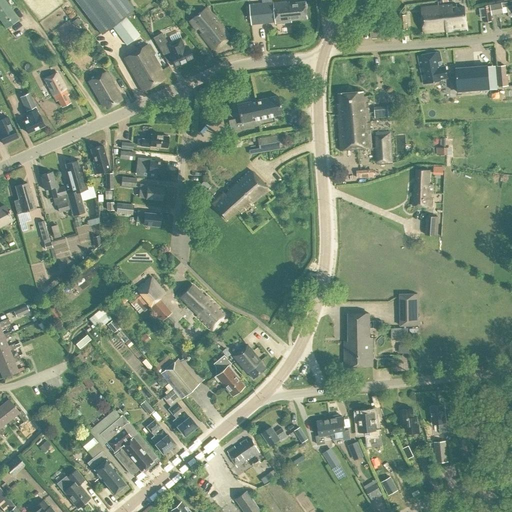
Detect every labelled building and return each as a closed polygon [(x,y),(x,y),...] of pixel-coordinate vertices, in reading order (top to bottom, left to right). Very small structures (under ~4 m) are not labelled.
[(0,0),(0,20),(6,29),(18,20),(4,0),(0,0)] [(134,10),(126,0),(75,0),(102,34),(112,27),(126,45),(139,35),(125,16),(134,10)] [(259,4),(261,24),(275,23),(275,24),(285,22),(285,20),(307,18),(306,8),(307,7),(307,4),(305,3),(305,1),(289,3),(289,1),(274,3),(274,2),(273,3),(262,4),(259,4)] [(502,3),(489,5),(491,15),(503,13),(502,3)] [(453,8),(452,5),(421,9),(424,33),(447,30),(447,32),(458,31),(464,30),(467,29),(464,8),(453,8)] [(483,7),(485,17),(484,18),(485,23),(492,21),(489,6),(483,7)] [(211,16),(205,8),(189,21),(199,34),(213,51),(230,37),(212,16),(211,16)] [(77,18),(72,22),(75,27),(80,23),(77,18)] [(395,37),(394,25),(371,26),(371,39),(395,37)] [(172,59),(175,67),(193,59),(187,47),(184,48),(180,38),(168,44),(162,32),(153,38),(162,54),(169,51),(173,59),(172,59)] [(162,70),(147,45),(123,58),(142,92),(164,79),(160,71),(162,70)] [(440,79),(448,78),(446,66),(442,67),(441,58),(440,59),(439,52),(418,56),(424,84),(440,81),(440,79)] [(496,66),(498,87),(509,86),(508,75),(506,75),(505,66),(496,66)] [(456,78),(450,79),(451,90),(457,89),(458,92),(489,89),(489,83),(488,67),(456,69),(456,78)] [(108,108),(122,100),(106,71),(88,81),(103,107),(106,105),(108,108)] [(44,79),(56,101),(58,100),(61,107),(70,103),(66,96),(69,94),(66,89),(67,89),(58,72),(44,79)] [(338,115),(337,115),(340,151),(371,148),(367,96),(363,96),(363,91),(338,93),(339,104),(337,104),(338,115)] [(24,113),(27,119),(22,121),(27,133),(44,126),(29,93),(19,97),(26,113),(24,113)] [(281,114),(277,96),(236,105),(240,123),(235,124),(234,119),(228,120),(230,132),(274,122),(273,116),(281,114)] [(388,106),(374,107),(374,110),(375,118),(388,117),(388,106)] [(0,119),(0,137),(3,144),(17,138),(13,127),(12,127),(7,116),(0,119)] [(390,132),(374,134),(375,148),(377,148),(378,165),(392,163),(390,132)] [(168,136),(151,134),(150,140),(142,139),(141,146),(150,147),(150,146),(167,148),(168,136)] [(257,138),(259,149),(279,146),(277,135),(257,138)] [(447,148),(446,148),(446,143),(441,143),(441,148),(437,148),(437,155),(447,155),(447,148)] [(109,170),(106,160),(102,146),(90,149),(94,161),(91,162),(94,174),(109,170)] [(121,150),(120,158),(135,160),(135,152),(121,150)] [(150,159),(142,158),(141,170),(149,171),(148,172),(164,174),(165,162),(150,161),(150,159)] [(65,164),(69,180),(73,192),(66,194),(72,216),(85,212),(79,192),(87,189),(81,167),(79,168),(77,161),(65,164)] [(257,199),(269,190),(260,180),(249,169),(227,189),(228,191),(224,194),(222,192),(211,203),(226,220),(237,210),(241,214),(245,210),(243,206),(247,203),(250,205),(257,199)] [(430,170),(417,170),(416,184),(414,184),(413,206),(432,207),(433,184),(429,184),(430,170)] [(64,186),(58,188),(56,180),(54,181),(52,172),(40,175),(44,190),(51,188),(53,198),(55,197),(59,212),(68,209),(66,203),(68,202),(66,194),(64,186)] [(121,177),(120,186),(135,188),(136,179),(121,177)] [(204,192),(210,187),(205,180),(198,186),(204,192)] [(36,209),(35,205),(30,188),(28,188),(27,183),(15,186),(19,199),(13,201),(17,214),(36,209)] [(138,198),(145,198),(161,200),(163,188),(147,187),(147,185),(139,185),(138,198)] [(211,196),(215,193),(209,187),(206,191),(211,196)] [(117,203),(116,213),(132,215),(134,205),(117,203)] [(0,207),(0,227),(12,221),(4,205),(0,207)] [(145,212),(137,211),(136,222),(143,222),(143,225),(159,226),(160,214),(144,213),(145,212)] [(437,235),(438,217),(426,216),(425,234),(437,235)] [(38,223),(45,250),(53,248),(45,221),(38,223)] [(52,224),(55,235),(61,234),(59,223),(52,224)] [(52,241),(57,255),(83,246),(77,232),(52,241)] [(162,321),(171,313),(159,299),(165,293),(151,277),(136,289),(150,306),(149,306),(162,321)] [(204,297),(192,285),(180,297),(189,305),(189,306),(198,314),(197,316),(212,330),(217,326),(215,324),(219,322),(227,316),(206,295),(204,297)] [(137,293),(128,301),(139,313),(142,310),(143,311),(149,306),(137,293)] [(123,294),(119,297),(124,303),(128,300),(123,294)] [(399,294),(400,326),(418,326),(418,294),(399,294)] [(26,306),(13,311),(16,318),(29,312),(26,306)] [(54,307),(47,312),(53,321),(61,316),(54,307)] [(102,307),(88,319),(95,327),(101,322),(103,325),(111,319),(102,307)] [(349,339),(344,339),(345,366),(370,365),(373,365),(372,338),(370,338),(370,328),(373,328),(382,328),(382,321),(370,321),(369,312),(366,312),(348,313),(349,339)] [(242,317),(232,325),(242,337),(252,329),(242,317)] [(0,337),(4,336),(3,334),(0,327),(9,323),(8,319),(0,321),(0,337)] [(112,320),(107,324),(114,332),(119,328),(112,320)] [(391,328),(391,339),(408,339),(407,328),(391,328)] [(0,337),(0,351),(9,348),(8,346),(5,339),(11,336),(9,332),(3,334),(4,336),(0,337)] [(146,333),(139,339),(144,344),(150,339),(146,333)] [(75,344),(79,349),(91,339),(86,335),(75,344)] [(0,351),(0,365),(14,360),(13,358),(10,350),(15,348),(14,345),(14,344),(8,346),(9,348),(0,351)] [(144,345),(140,348),(144,353),(148,350),(144,345)] [(246,345),(233,356),(245,370),(246,370),(253,378),(265,368),(259,362),(260,361),(246,345)] [(399,345),(398,354),(409,354),(409,345),(399,345)] [(225,348),(221,351),(226,358),(230,355),(225,348)] [(228,360),(222,354),(223,355),(213,364),(215,366),(215,373),(216,375),(214,377),(218,381),(219,380),(232,396),(244,386),(239,380),(240,379),(229,365),(231,364),(228,360)] [(14,360),(0,365),(0,371),(3,378),(18,372),(14,362),(20,360),(18,355),(13,358),(14,360)] [(78,355),(74,358),(80,365),(84,361),(78,355)] [(154,366),(160,373),(173,361),(168,355),(154,366)] [(185,359),(180,361),(178,358),(162,372),(166,377),(164,378),(181,398),(199,383),(205,378),(190,359),(187,361),(185,359)] [(87,376),(81,381),(87,389),(94,384),(87,376)] [(162,377),(157,382),(162,388),(167,383),(162,377)] [(181,399),(173,389),(165,396),(173,405),(168,409),(173,415),(176,418),(173,421),(177,426),(176,426),(184,436),(197,426),(189,416),(188,417),(176,402),(181,399)] [(9,399),(0,406),(0,408),(10,420),(11,419),(17,414),(23,422),(27,419),(20,410),(19,412),(9,399)] [(146,400),(140,405),(149,415),(154,411),(146,400)] [(440,430),(446,429),(444,406),(431,407),(433,423),(439,423),(440,430)] [(0,408),(0,428),(1,427),(7,422),(11,427),(15,424),(11,419),(10,420),(0,408)] [(88,431),(88,432),(98,443),(101,447),(107,442),(116,454),(114,455),(131,474),(132,474),(139,468),(141,471),(152,462),(151,461),(156,457),(137,433),(121,415),(120,416),(114,409),(93,426),(88,431)] [(124,418),(128,414),(124,410),(122,412),(119,409),(116,411),(120,416),(121,414),(124,418)] [(414,417),(413,409),(400,410),(402,427),(406,426),(407,434),(419,432),(419,424),(417,424),(417,417),(414,417)] [(366,441),(379,440),(382,439),(381,429),(376,430),(374,413),(367,414),(366,413),(360,413),(360,415),(358,415),(360,432),(365,431),(366,441)] [(343,416),(329,419),(332,434),(333,440),(343,438),(343,440),(350,439),(349,430),(345,431),(343,416)] [(332,434),(329,419),(317,421),(320,435),(316,436),(318,444),(325,443),(324,435),(332,434)] [(162,454),(175,444),(167,434),(166,435),(155,420),(146,427),(151,433),(151,432),(154,436),(151,438),(155,444),(162,454)] [(281,440),(288,435),(283,428),(276,432),(272,426),(262,433),(271,445),(280,439),(281,440)] [(300,427),(294,431),(302,443),(308,439),(300,427)] [(98,443),(88,432),(77,441),(87,452),(98,443)] [(247,443),(245,439),(227,451),(237,467),(260,452),(252,440),(247,443)] [(47,441),(39,447),(42,451),(50,445),(47,441)] [(436,463),(448,462),(446,441),(434,442),(436,463)] [(299,446),(302,450),(308,446),(305,442),(299,446)] [(358,442),(351,444),(355,453),(361,450),(358,442)] [(403,449),(408,459),(414,456),(409,446),(403,449)] [(379,448),(380,463),(391,463),(390,447),(379,448)] [(330,449),(323,453),(329,464),(332,469),(340,465),(337,460),(330,449)] [(106,459),(100,452),(87,463),(93,470),(102,482),(104,481),(114,493),(125,484),(114,472),(116,471),(106,459)] [(419,456),(424,475),(435,472),(430,453),(419,456)] [(294,461),(296,465),(306,458),(304,455),(294,461)] [(16,457),(4,467),(13,477),(25,466),(16,457)] [(252,462),(255,467),(261,463),(258,458),(252,462)] [(271,479),(277,475),(274,469),(267,474),(271,479)] [(77,508),(90,498),(78,484),(84,480),(76,470),(67,477),(72,484),(63,491),(77,508)] [(390,477),(381,482),(388,495),(398,490),(390,477)] [(364,486),(372,501),(382,495),(376,483),(378,482),(376,480),(364,486)] [(6,484),(1,488),(5,493),(10,489),(6,484)] [(20,511),(0,487),(0,506),(4,511),(20,511)] [(264,511),(249,488),(235,497),(245,511),(264,511)] [(54,511),(49,506),(49,507),(43,500),(28,511),(54,511)] [(185,508),(180,502),(171,510),(172,511),(194,511),(190,511),(186,507),(185,508)]
